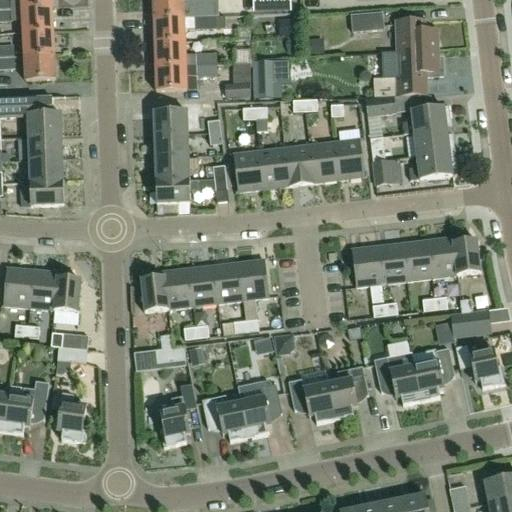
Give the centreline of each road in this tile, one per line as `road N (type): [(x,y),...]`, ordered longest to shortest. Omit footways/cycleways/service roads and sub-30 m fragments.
road 1 (residential): [(118,484),(179,501),(511,435)]
road 2 (residential): [(504,197),(109,227)]
road 3 (residential): [(118,484),(109,227)]
road 4 (residential): [(109,227),(101,0)]
road 5 (residential): [(504,197),(485,0)]
road 6 (residential): [(118,484),(73,497),(0,486)]
